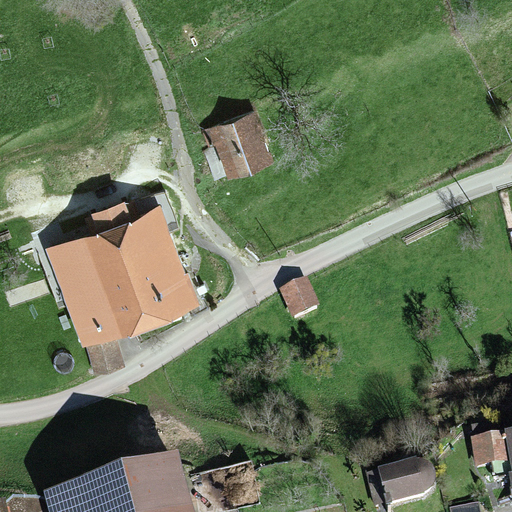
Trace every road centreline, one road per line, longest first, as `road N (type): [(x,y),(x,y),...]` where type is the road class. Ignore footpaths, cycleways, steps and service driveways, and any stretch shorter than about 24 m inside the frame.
road 1 (unclassified): [(265,283),(140,366),(55,404),(0,416)]
road 2 (residential): [(511,172),(265,283)]
